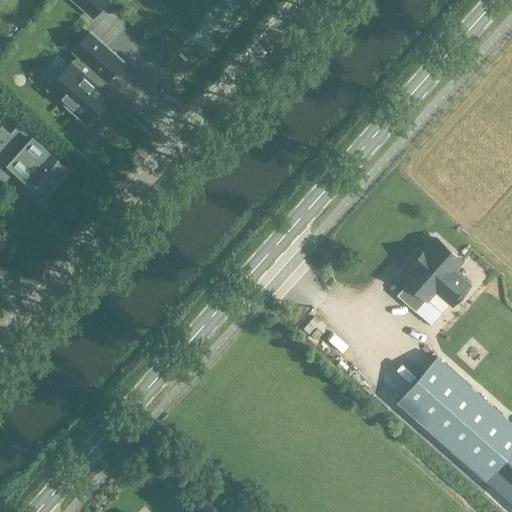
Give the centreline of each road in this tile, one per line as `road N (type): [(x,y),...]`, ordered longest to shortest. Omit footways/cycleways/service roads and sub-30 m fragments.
road 1 (secondary): [(45,511),(503,0)]
road 2 (tertiary): [(0,346),(308,0)]
